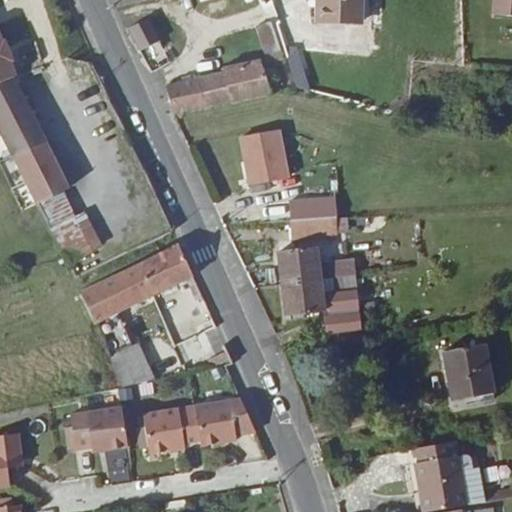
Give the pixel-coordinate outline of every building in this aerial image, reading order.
[(360,0),(318,0),(319,24),(360,23),(360,0)] [(511,0),(493,0),(493,24),(511,23),(511,0)] [(146,18),(126,28),(138,51),(157,41),(146,18)] [(256,30),(267,66),(269,71),(284,68),(280,52),(270,26),(256,30)] [(255,101),(267,99),(262,67),(221,73),(221,77),(198,80),(203,110),(255,101)] [(203,110),(198,80),(164,85),(167,98),(172,115),(203,110)] [(0,90),(0,129),(18,166),(47,151),(12,83),(0,90)] [(276,135),(240,142),(249,187),(286,180),(276,135)] [(72,198),(47,151),(18,166),(42,215),(72,198)] [(291,222),(331,219),(331,205),(291,205),(291,222)] [(138,216),(152,245),(172,236),(158,207),(138,216)] [(331,219),(291,222),(291,238),(318,239),(319,233),(332,233),(331,219)] [(314,242),(278,249),(285,282),(321,275),(314,242)] [(178,250),(77,296),(92,326),(96,325),(113,358),(108,360),(123,391),(157,384),(139,347),(135,348),(118,315),(194,282),(178,250)] [(357,271),(343,272),(346,283),(358,283),(357,271)] [(321,275),(285,282),(292,314),(328,307),(321,275)] [(196,331),(209,360),(227,352),(213,323),(196,331)] [(469,344),(428,352),(435,402),(476,395),(469,344)] [(248,420),(239,401),(142,417),(144,429),(147,449),(148,457),(183,450),(183,446),(199,443),(199,448),(234,443),(233,438),(254,434),(248,420)] [(126,449),(121,409),(70,416),(75,452),(90,449),(91,454),(126,449)] [(135,430),(139,451),(147,449),(144,429),(135,430)] [(18,434),(0,436),(0,488),(9,487),(7,469),(6,461),(21,459),(18,434)] [(454,445),(411,453),(412,455),(454,448),(454,445)] [(511,477),(506,479),(497,447),(477,453),(490,499),(511,493),(511,477)] [(414,466),(421,511),(435,511),(465,506),(454,448),(412,455),(413,461),(416,461),(417,466),(414,466)] [(21,459),(6,461),(7,469),(22,467),(21,459)]
